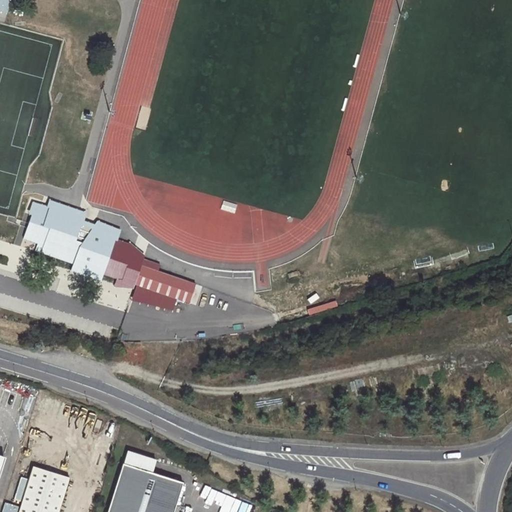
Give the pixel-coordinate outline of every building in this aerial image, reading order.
[(0,0),(0,11),(8,14),(11,0),(0,0)] [(85,213),(51,201),(49,206),(83,217),(85,213)] [(71,270),(100,280),(103,273),(123,280),(133,250),(113,243),(115,237),(113,232),(106,229),(100,231),(81,225),(83,217),(49,206),(48,211),(34,207),(24,237),(44,244),(41,252),(73,263),(71,270)] [(106,229),(113,232),(115,237),(118,228),(103,223),(100,231),(106,229)] [(134,283),(187,301),(194,282),(149,267),(148,271),(139,268),(134,283)] [(121,463),(106,511),(172,511),(182,482),(121,463)] [(57,511),(70,478),(32,466),(17,511),(57,511)] [(230,511),(236,496),(197,485),(192,502),(197,503),(195,510),(202,511),(230,511)]
